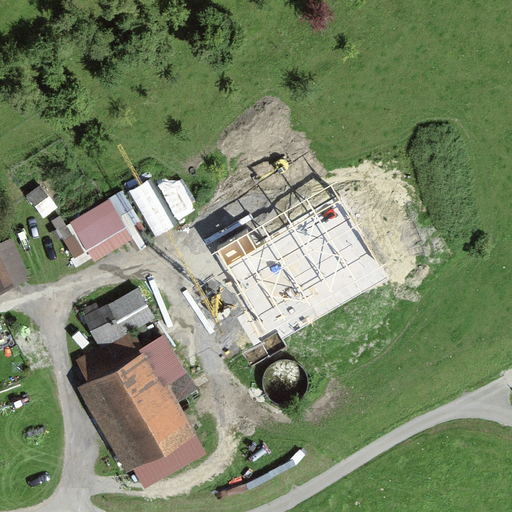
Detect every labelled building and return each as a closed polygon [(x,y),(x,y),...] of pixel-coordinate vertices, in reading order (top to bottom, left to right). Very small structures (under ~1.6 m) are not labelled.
[(44,223),(60,211),(43,188),(27,201),(44,223)] [(113,197),(72,221),(94,259),(135,235),(113,197)] [(139,215),(130,221),(143,241),(152,235),(139,215)] [(0,291),(33,278),(15,236),(0,243),(0,291)] [(157,322),(141,291),(88,318),(104,349),(157,322)] [(128,468),(197,429),(177,395),(193,386),(163,332),(137,347),(142,355),(83,388),(128,468)] [(278,359),(271,364),(266,373),(265,381),(266,388),(271,395),(277,400),(282,402),(290,402),(297,400),(304,396),(309,387),(310,379),(309,372),(305,365),(300,361),(293,358),(285,357),(278,359)]
